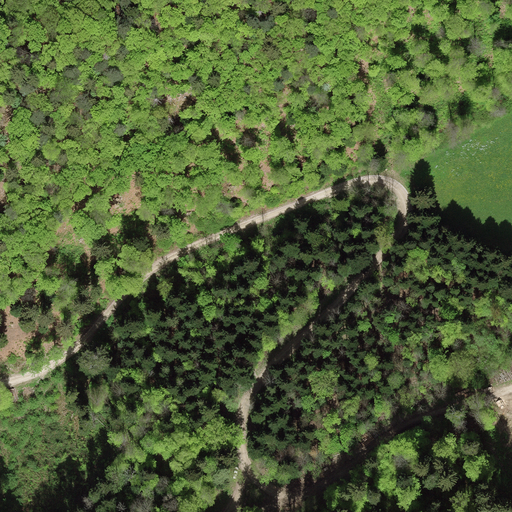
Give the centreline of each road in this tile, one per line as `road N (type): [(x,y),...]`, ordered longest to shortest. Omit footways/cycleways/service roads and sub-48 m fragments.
road 1 (track): [(291,498),(244,469),(243,411),(266,372),(404,228),(408,204),(388,180),(352,182),(169,257),(120,294),(72,356),(0,389)]
road 2 (track): [(511,387),(408,420),(345,473),(253,511)]
